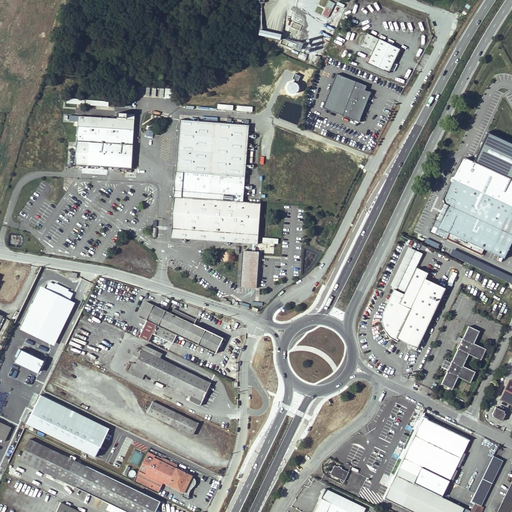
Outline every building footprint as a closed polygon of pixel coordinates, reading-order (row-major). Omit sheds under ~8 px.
[(329,0),(322,15),(328,18),(335,3),(329,0)] [(297,36),(301,25),(292,22),(288,33),(297,36)] [(259,31),(258,36),(281,39),(281,33),(259,31)] [(400,49),(378,38),(367,62),(388,72),(400,49)] [(303,43),(297,41),(297,42),(282,39),(281,44),(295,47),(295,48),(302,49),(303,43)] [(300,52),(298,58),(305,60),(307,55),(300,52)] [(367,85),(356,81),(342,115),(358,121),(370,92),(365,90),(367,85)] [(153,97),(154,88),(146,87),(145,96),(153,97)] [(161,98),(171,98),(171,89),(160,89),(161,98)] [(76,108),(77,105),(108,106),(109,101),(63,99),(63,107),(76,108)] [(134,118),(77,115),(77,125),(75,166),(87,166),(132,168),(133,143),(134,128),(134,118)] [(248,127),(178,122),(175,172),(245,176),(248,127)] [(441,231),(448,234),(489,254),(502,261),(511,241),(511,181),(466,159),(462,161),(454,178),(451,179),(450,181),(451,183),(443,201),(444,205),(448,207),(446,210),(437,229),(441,231)] [(258,245),(260,203),(243,202),(245,176),(175,172),(171,238),(253,244),(257,245),(258,245)] [(437,249),(439,244),(426,238),(424,242),(437,249)] [(256,249),(253,249),(252,252),(242,251),(240,287),(256,287),(257,252),(256,252),(256,249)] [(511,275),(452,250),(450,256),(511,282),(511,275)] [(415,253),(399,288),(407,292),(418,269),(423,257),(415,253)] [(398,343),(399,341),(409,346),(403,357),(414,362),(419,351),(417,350),(446,289),(426,280),(429,274),(418,269),(407,292),(405,296),(395,291),(388,306),(384,315),(383,324),(385,332),(390,339),(398,343)] [(20,330),(54,346),(75,304),(70,301),(74,294),(68,291),(69,290),(56,283),(55,285),(50,282),(46,289),(41,287),(20,330)] [(139,317),(146,320),(153,305),(146,302),(139,317)] [(153,305),(146,320),(147,321),(156,325),(158,326),(165,311),(153,305)] [(173,343),(177,335),(215,354),(223,338),(194,324),(196,320),(173,309),(171,313),(165,311),(158,326),(156,325),(152,334),(162,338),(162,341),(164,342),(167,341),(173,343)] [(156,325),(147,321),(139,337),(149,342),(152,334),(156,325)] [(451,362),(445,373),(440,385),(451,390),(456,378),(469,384),(474,373),(461,367),(467,355),(480,361),(485,350),(472,345),(478,332),(467,327),(461,340),(460,342),(451,362)] [(21,350),(15,362),(38,374),(44,362),(21,350)] [(142,350),(135,364),(132,362),(127,372),(142,379),(144,374),(167,385),(191,396),(189,399),(187,398),(185,402),(198,408),(204,396),(206,397),(209,391),(207,390),(210,383),(176,366),(142,350)] [(440,370),(445,373),(451,362),(445,359),(440,370)] [(511,380),(509,379),(499,400),(511,405),(511,380)] [(95,457),(108,429),(41,395),(27,424),(95,457)] [(493,419),(498,421),(500,418),(503,420),(505,416),(503,415),(504,413),(495,409),(492,416),(493,419)] [(192,435),(198,423),(170,410),(167,417),(172,419),(170,424),(192,435)] [(421,467),(446,479),(449,480),(469,439),(422,417),(419,424),(417,430),(395,475),(413,484),(413,483),(421,467)] [(413,420),(410,426),(417,430),(419,424),(413,420)] [(0,422),(0,439),(5,442),(11,428),(0,422)] [(29,439),(19,460),(126,511),(154,511),(159,502),(29,439)] [(139,465),(144,454),(135,450),(130,462),(139,465)] [(161,459),(155,456),(154,458),(147,454),(133,482),(158,494),(163,483),(184,493),(182,497),(188,500),(189,493),(190,491),(195,486),(196,484),(196,483),(196,482),(195,481),(194,480),(194,479),(191,478),(192,476),(175,468),(160,460),(161,459)] [(161,458),(161,459),(160,460),(175,468),(177,465),(161,458)] [(338,466),(337,467),(335,466),(330,474),(341,480),(342,477),(345,479),(349,472),(341,469),(342,468),(338,466)] [(461,511),(464,508),(438,495),(413,483),(413,484),(395,475),(392,480),(389,486),(383,498),(412,511),(461,511)] [(383,483),(389,486),(392,480),(386,477),(383,483)] [(511,511),(511,481),(511,482),(507,480),(500,494),(499,496),(492,511),(493,511),(511,511)] [(320,498),(321,499),(319,503),(314,511),(326,511),(331,503),(348,511),(363,511),(366,509),(325,489),(320,498)] [(79,511),(60,503),(55,511),(79,511)] [(348,511),(331,503),(326,511),(348,511)] [(477,511),(481,506),(475,503),(474,504),(470,511),(477,511)]
